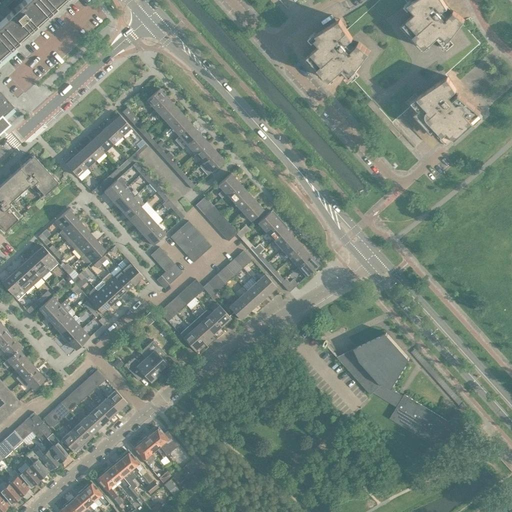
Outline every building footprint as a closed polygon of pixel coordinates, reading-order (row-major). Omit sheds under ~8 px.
[(11,11),(0,20),(0,29),(11,41),(48,8),(41,0),(22,0),(18,4),(17,4),(15,2),(9,8),(9,9),(11,10),(10,10),(11,11)] [(278,0),(287,9),(288,8),(280,0),(293,0),(295,2),(296,0),(278,0)] [(405,0),(378,0),(345,30),(340,18),(316,33),(315,34),(317,36),(315,38),(320,44),(304,58),(326,83),(342,68),(347,73),(344,75),(351,82),(353,80),(371,100),(391,122),(409,107),(443,145),(453,136),(455,138),(473,121),(472,119),(480,112),(480,111),(458,93),(457,94),(454,91),(456,89),(446,74),(480,43),(473,35),(466,23),(464,19),(453,10),(452,12),(447,7),(443,0),(413,0),(410,2),(412,5),(411,6),(405,0)] [(0,51),(11,41),(0,29),(0,51)] [(0,119),(12,108),(14,107),(5,96),(0,91),(0,61),(15,48),(16,47),(16,46),(16,47),(14,44),(13,44),(11,41),(0,51),(0,119)] [(154,109),(167,97),(159,88),(146,100),(154,109)] [(154,109),(162,118),(175,106),(167,97),(154,109)] [(175,106),(162,118),(170,127),(183,115),(175,106)] [(122,112),(135,126),(138,124),(136,121),(138,119),(127,107),(122,112)] [(119,114),(110,122),(122,136),(131,127),(119,114)] [(170,127),(178,136),(192,124),(183,115),(170,127)] [(122,136),(110,122),(101,130),(113,144),(122,136)] [(143,135),(146,132),(138,124),(135,126),(143,135)] [(192,124),(178,136),(186,145),(200,133),(192,124)] [(101,130),(92,139),(104,152),(113,144),(101,130)] [(143,135),(151,144),(154,141),(146,132),(143,135)] [(186,145),(194,153),(208,142),(200,133),(186,145)] [(95,160),(104,152),(92,139),(83,147),(95,160)] [(162,150),(154,141),(151,144),(159,153),(162,150)] [(194,153),(202,162),(216,150),(208,142),(194,153)] [(145,143),(136,151),(138,154),(147,146),(145,143)] [(86,168),(95,160),(83,147),(74,155),(86,168)] [(159,153),(167,162),(170,159),(162,150),(159,153)] [(224,160),(216,150),(202,162),(199,166),(207,175),(224,160)] [(136,151),(133,153),(127,159),(129,162),(138,154),(136,151)] [(33,155),(6,179),(19,193),(28,184),(40,198),(58,182),(33,155)] [(77,176),(86,168),(74,155),(70,158),(69,157),(64,161),(66,162),(65,163),(77,176)] [(121,170),(129,162),(127,159),(118,167),(121,170)] [(167,162),(170,165),(175,171),(178,168),(170,159),(167,162)] [(132,165),(140,174),(143,171),(135,162),(132,165)] [(112,178),(121,170),(118,167),(109,175),(112,178)] [(175,171),(183,180),(186,177),(178,168),(175,171)] [(151,180),(143,171),(140,174),(149,183),(151,180)] [(218,194),(221,198),(225,194),(239,182),(230,173),(217,185),(222,190),(218,194)] [(103,186),(105,184),(112,178),(109,175),(100,183),(103,186)] [(103,191),(112,200),(125,188),(122,185),(126,182),(121,175),(103,191)] [(195,186),(186,177),(183,180),(192,189),(195,186)] [(19,193),(6,179),(0,184),(0,226),(4,231),(21,215),(9,202),(19,193)] [(149,183),(157,192),(160,189),(151,180),(149,183)] [(225,194),(233,203),(247,191),(239,182),(225,194)] [(93,194),(103,186),(100,183),(91,191),(93,194)] [(133,197),(125,188),(112,200),(120,209),(133,197)] [(168,198),(160,189),(157,192),(165,201),(168,198)] [(233,203),(241,211),(255,200),(247,191),(233,203)] [(135,195),(133,197),(120,209),(128,218),(141,206),(144,203),(141,201),(141,199),(138,195),(135,195)] [(195,205),(199,209),(208,200),(204,196),(195,205)] [(168,198),(165,201),(173,210),(176,207),(168,198)] [(213,205),(208,200),(199,209),(203,214),(213,205)] [(250,221),(263,209),(255,200),(241,211),(250,221)] [(208,218),(217,210),(213,205),(203,214),(208,218)] [(149,215),(141,206),(128,218),(136,227),(149,215)] [(184,216),(176,207),(173,210),(181,219),(184,216)] [(68,209),(54,221),(62,230),(76,217),(68,209)] [(221,214),(217,210),(208,218),(211,223),(221,214)] [(270,210),(257,222),(265,232),(278,220),(275,216),(277,215),(272,210),(271,211),(270,210)] [(215,227),(225,218),(221,214),(211,223),(215,227)] [(136,227),(144,236),(157,224),(149,215),(136,227)] [(83,225),(76,217),(62,230),(69,238),(83,225)] [(182,218),(169,231),(172,234),(185,222),(182,218)] [(229,223),(225,218),(215,227),(220,232),(229,223)] [(192,225),(188,220),(179,228),(183,233),(192,225)] [(281,223),(278,220),(265,232),(273,240),(286,228),(287,227),(283,222),(281,223)] [(224,236),(233,228),(229,223),(220,232),(224,236)] [(157,224),(144,236),(152,245),(165,233),(157,224)] [(250,229),(245,224),(237,232),(236,233),(248,247),(251,244),(243,235),(250,229)] [(83,225),(69,238),(76,246),(90,233),(83,225)] [(192,225),(183,233),(187,237),(195,229),(192,225)] [(170,237),(174,241),(183,233),(179,228),(170,237)] [(237,232),(233,228),(224,236),(228,241),(236,233),(237,232)] [(294,237),(286,228),(273,240),(281,249),(294,237)] [(199,233),(195,229),(187,237),(190,241),(199,233)] [(76,246),(83,254),(98,241),(90,233),(76,246)] [(183,233),(174,241),(178,245),(187,237),(183,233)] [(190,241),(194,245),(199,241),(203,237),(199,233),(190,241)] [(178,245),(181,249),(190,241),(187,237),(178,245)] [(203,237),(199,241),(206,250),(211,246),(203,237)] [(289,258),(302,246),(294,237),(281,249),(289,258)] [(105,250),(98,241),(83,254),(91,262),(105,250)] [(185,253),(190,249),(194,245),(190,241),(181,249),(185,253)] [(206,250),(199,241),(194,245),(202,254),(206,250)] [(259,253),(251,244),(248,247),(256,256),(259,253)] [(42,245),(34,253),(49,270),(58,263),(42,245)] [(198,258),(202,254),(194,245),(190,249),(198,258)] [(310,255),(302,246),(289,258),(297,267),(310,255)] [(150,255),(154,259),(163,251),(159,247),(150,255)] [(185,253),(193,262),(198,258),(190,249),(185,253)] [(243,250),(239,254),(247,263),(251,259),(243,250)] [(167,255),(163,251),(154,259),(158,263),(167,255)] [(34,253),(32,255),(26,260),(41,277),(49,270),(34,253)] [(256,256),(264,265),(267,262),(259,253),(256,256)] [(247,263),(239,254),(234,258),(242,268),(247,263)] [(161,267),(170,259),(167,255),(158,263),(161,267)] [(306,276),(319,264),(310,255),(297,267),(306,276)] [(234,258),(229,262),(237,272),(242,268),(234,258)] [(174,263),(170,259),(161,267),(165,271),(170,267),(174,263)] [(33,285),(41,277),(26,260),(18,268),(33,285)] [(142,275),(129,261),(121,269),(134,283),(142,275)] [(237,272),(229,262),(225,266),(233,276),(237,272)] [(264,265),(272,273),(275,271),(270,265),(267,262),(264,265)] [(178,276),(182,272),(174,263),(170,267),(178,276)] [(225,266),(221,270),(229,279),(233,276),(225,266)] [(173,280),(178,276),(170,267),(165,271),(173,280)] [(18,268),(10,275),(25,292),(33,285),(18,268)] [(126,290),(134,283),(121,269),(113,276),(126,290)] [(229,279),(221,270),(216,274),(224,284),(229,279)] [(165,271),(161,275),(169,284),(173,280),(165,271)] [(280,282),(281,282),(283,280),(275,271),(272,273),(280,282)] [(264,273),(255,281),(267,295),(276,287),(264,273)] [(216,274),(211,279),(219,288),(224,284),(216,274)] [(17,300),(25,292),(10,275),(1,282),(17,300)] [(156,279),(164,288),(169,284),(161,275),(156,279)] [(118,298),(125,291),(126,290),(113,276),(105,284),(118,298)] [(285,278),(283,280),(281,282),(280,282),(289,292),(297,284),(293,279),(289,283),(285,278)] [(202,287),(195,279),(191,283),(199,292),(204,288),(202,287)] [(215,292),(219,288),(211,279),(207,282),(215,292)] [(112,303),(118,298),(105,284),(102,280),(94,287),(97,291),(110,305),(112,303)] [(246,289),(258,303),(267,295),(255,281),(250,286),(247,282),(243,286),(246,289)] [(213,294),(215,292),(207,282),(202,287),(204,288),(211,296),(213,294)] [(195,296),(199,292),(191,283),(186,287),(195,296)] [(108,306),(110,305),(97,291),(94,287),(89,291),(89,293),(89,296),(89,298),(88,298),(101,312),(108,306)] [(186,287),(181,291),(190,301),(195,296),(186,287)] [(249,311),(258,303),(246,289),(237,297),(249,311)] [(190,301),(181,291),(177,295),(186,304),(190,301)] [(177,295),(173,299),(182,308),(186,304),(177,295)] [(38,308),(45,316),(46,317),(60,304),(52,296),(38,308)] [(240,319),(248,312),(249,311),(237,297),(228,306),(240,319)] [(182,308),(173,299),(168,303),(177,312),(182,308)] [(46,317),(53,325),(67,312),(63,307),(66,304),(64,301),(60,304),(46,317)] [(213,310),(209,313),(221,326),(230,318),(216,301),(210,306),(213,310)] [(168,303),(163,307),(172,317),(177,312),(168,303)] [(168,321),(172,317),(163,307),(159,311),(168,321)] [(220,327),(221,326),(209,313),(206,309),(197,317),(200,321),(212,334),(220,327)] [(143,318),(148,324),(156,317),(150,311),(143,318)] [(67,312),(53,325),(60,333),(77,317),(76,316),(74,316),(72,317),(67,312)] [(63,335),(68,341),(82,328),(77,323),(80,320),(77,317),(60,333),(63,335)] [(206,339),(212,334),(200,321),(197,317),(189,325),(192,329),(203,342),(206,339)] [(179,334),(194,350),(203,342),(192,329),(189,325),(179,334)] [(0,346),(1,347),(13,336),(4,327),(0,330),(0,346)] [(75,349),(89,337),(82,328),(68,341),(75,349)] [(125,335),(131,341),(137,336),(131,330),(125,335)] [(459,439),(472,428),(458,412),(452,417),(449,420),(447,421),(443,418),(442,419),(441,418),(441,417),(440,417),(438,416),(438,415),(437,415),(435,414),(436,414),(435,414),(433,413),(433,412),(432,412),(430,411),(431,411),(430,410),(429,411),(428,410),(428,409),(427,409),(425,408),(424,408),(423,407),(423,406),(422,406),(420,405),(405,395),(404,397),(391,390),(393,386),(395,386),(394,384),(396,381),(398,381),(397,380),(398,377),(400,377),(399,375),(401,373),(402,372),(402,371),(403,368),(406,368),(405,366),(409,358),(386,332),(354,348),(355,350),(350,352),(350,351),(341,356),(341,357),(339,358),(335,353),(327,345),(326,345),(348,370),(349,370),(352,373),(351,373),(352,374),(355,376),(355,377),(356,377),(358,380),(358,381),(359,381),(361,384),(362,385),(365,387),(364,388),(365,389),(366,388),(368,391),(368,392),(370,394),(372,392),(396,407),(389,418),(420,436),(434,445),(433,445),(435,446),(444,427),(451,430),(459,439)] [(18,349),(21,346),(13,336),(1,347),(5,352),(1,356),(5,360),(6,360),(18,349)] [(150,353),(145,358),(159,373),(160,372),(161,372),(162,372),(163,371),(164,371),(165,370),(165,369),(166,368),(166,367),(168,365),(161,357),(165,353),(153,340),(146,346),(150,353)] [(27,358),(18,349),(6,360),(5,360),(2,363),(7,367),(10,364),(15,369),(27,358)] [(463,410),(467,407),(415,350),(411,353),(463,410)] [(158,375),(158,374),(159,373),(145,358),(140,362),(133,357),(125,365),(137,379),(143,373),(150,381),(153,379),(154,379),(155,379),(156,378),(157,377),(157,376),(158,375)] [(20,382),(32,371),(35,368),(27,358),(15,369),(20,374),(16,377),(20,382)] [(118,359),(113,363),(118,368),(122,364),(118,359)] [(35,368),(32,371),(20,382),(24,386),(28,383),(32,388),(44,377),(35,368)] [(97,369),(93,373),(101,382),(105,379),(97,369)] [(96,387),(101,382),(93,373),(88,377),(96,387)] [(83,382),(91,391),(96,387),(88,377),(83,382)] [(1,381),(0,382),(0,398),(1,399),(10,391),(1,381)] [(87,395),(91,391),(83,382),(79,385),(87,395)] [(75,389),(83,399),(87,395),(79,385),(75,389)] [(78,403),(83,399),(75,389),(70,393),(78,403)] [(115,389),(106,397),(117,410),(126,402),(127,403),(127,402),(115,389)] [(1,399),(4,403),(8,399),(17,408),(22,404),(10,391),(1,399)] [(65,398),(74,407),(78,403),(70,393),(65,398)] [(117,410),(106,397),(97,405),(108,418),(117,410)] [(69,411),(74,407),(65,398),(61,402),(69,411)] [(8,399),(4,403),(12,412),(17,408),(8,399)] [(57,405),(65,415),(69,411),(61,402),(57,405)] [(4,403),(0,406),(0,407),(8,416),(12,412),(4,403)] [(61,419),(65,415),(57,405),(52,410),(61,419)] [(100,426),(108,418),(97,405),(88,414),(100,426)] [(52,410),(47,414),(56,423),(61,419),(52,410)] [(32,414),(23,421),(32,430),(38,438),(43,434),(46,437),(51,432),(42,421),(34,412),(32,414)] [(56,423),(47,414),(43,418),(51,427),(56,423)] [(79,422),(89,432),(91,434),(100,426),(88,414),(79,422)] [(32,430),(23,421),(19,425),(27,435),(32,430)] [(91,434),(89,432),(79,422),(70,430),(82,442),(85,439),(87,441),(92,437),(90,435),(91,434)] [(19,425),(14,430),(22,439),(27,435),(19,425)] [(153,431),(150,434),(167,454),(170,451),(178,445),(167,430),(163,433),(158,427),(157,428),(156,427),(152,430),(153,431)] [(14,430),(4,439),(13,449),(23,440),(22,439),(14,430)] [(80,447),(78,446),(82,442),(70,430),(61,438),(73,451),(73,450),(75,452),(80,447)] [(53,445),(48,449),(58,462),(60,461),(61,461),(64,459),(64,457),(67,454),(59,444),(60,443),(51,432),(46,437),(53,445)] [(151,452),(156,448),(163,457),(167,454),(150,434),(141,441),(151,452)] [(13,449),(4,439),(0,442),(0,452),(4,457),(13,449)] [(156,458),(151,452),(141,441),(133,447),(148,465),(156,458)] [(57,464),(57,463),(58,462),(48,449),(43,454),(39,449),(34,453),(37,457),(39,457),(50,469),(53,466),(55,467),(57,464)] [(33,462),(32,463),(28,466),(39,479),(40,478),(42,478),(44,475),(44,474),(48,471),(37,459),(37,457),(34,453),(32,451),(27,455),(33,462)] [(129,451),(120,458),(130,470),(135,465),(148,482),(152,479),(146,471),(129,451)] [(120,458),(112,465),(130,486),(132,488),(136,485),(131,480),(135,476),(130,470),(120,458)] [(37,481),(38,480),(39,479),(28,466),(25,462),(17,469),(20,473),(19,474),(30,486),(33,483),(35,484),(37,481)] [(138,495),(130,486),(112,465),(105,471),(114,483),(119,479),(134,498),(138,495)] [(201,473),(195,466),(183,476),(189,483),(201,473)] [(109,486),(114,483),(105,471),(97,478),(119,504),(122,502),(117,495),(109,486)] [(167,472),(159,478),(162,482),(170,476),(167,472)] [(17,476),(9,483),(19,495),(21,494),(22,495),(25,492),(25,491),(28,488),(17,476)] [(182,489),(189,483),(185,478),(178,484),(182,489)] [(180,490),(169,480),(164,484),(174,496),(180,490)] [(158,487),(154,481),(145,488),(150,493),(158,487)] [(87,484),(83,488),(93,500),(97,505),(98,506),(102,502),(105,505),(109,502),(91,482),(88,485),(87,484)] [(19,495),(9,483),(0,491),(11,503),(14,500),(16,500),(18,498),(18,497),(19,495)] [(79,493),(76,496),(89,511),(95,511),(93,509),(97,505),(93,500),(83,488),(78,492),(79,493)] [(67,502),(75,511),(79,511),(82,510),(83,511),(89,511),(76,496),(73,499),(72,498),(67,502)] [(75,511),(67,502),(62,506),(63,507),(60,510),(61,511),(75,511)]
